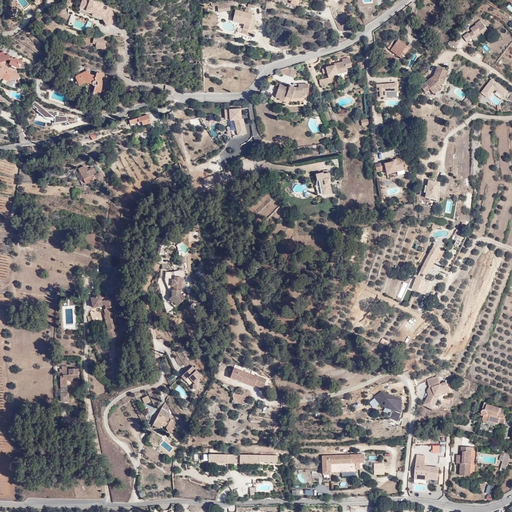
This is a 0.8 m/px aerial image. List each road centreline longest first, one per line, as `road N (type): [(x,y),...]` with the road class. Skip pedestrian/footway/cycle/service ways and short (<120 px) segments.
road 1 (unclassified): [(0,148),(59,137),(165,99),(239,97),(263,71),(344,44),(406,0)]
road 2 (unknown): [(138,504),(140,474),(108,424),(114,405),(163,381),(147,292)]
road 3 (tertiary): [(0,502),(225,502)]
road 4 (tertiary): [(342,500),(473,509),(511,495)]
road 5 (unknown): [(116,116),(41,101),(42,77),(76,70)]
